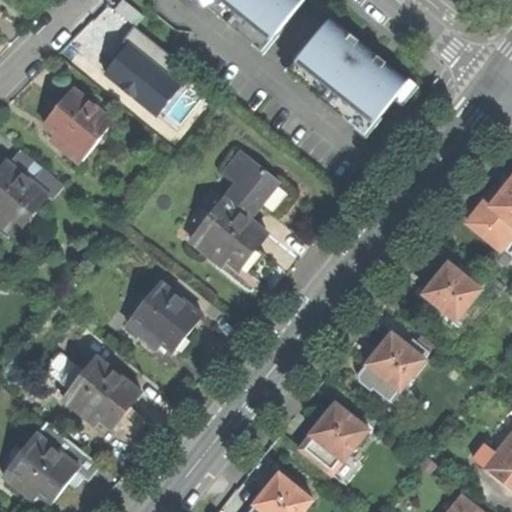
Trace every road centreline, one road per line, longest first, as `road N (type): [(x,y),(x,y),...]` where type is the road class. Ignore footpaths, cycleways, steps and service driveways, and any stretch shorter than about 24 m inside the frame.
road 1 (residential): [(497,81),(160,511)]
road 2 (residential): [(391,0),(497,81)]
